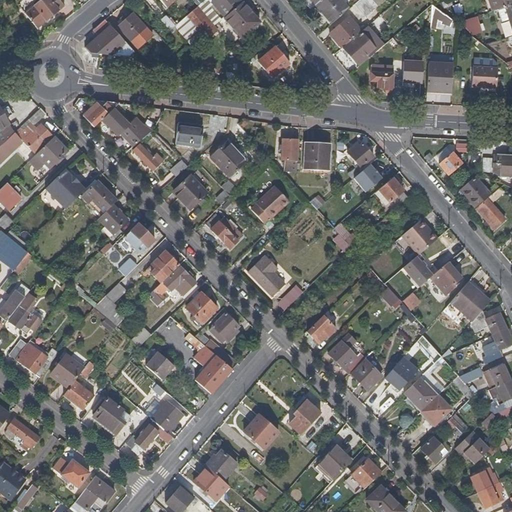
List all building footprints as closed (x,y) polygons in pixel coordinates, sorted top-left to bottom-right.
[(37,28),(64,6),(58,0),(31,0),(31,1),(30,2),(21,9),(37,28)] [(224,18),(211,3),(208,0),(205,0),(198,7),(197,7),(213,26),(217,23),(223,18),(224,18)] [(227,15),(242,3),(241,2),(239,0),(214,0),(211,3),(224,18),(227,15)] [(314,6),(309,0),(301,0),(310,10),(314,6)] [(349,9),(342,0),(321,0),(314,6),(330,25),(349,9)] [(377,7),(370,0),(360,0),(355,5),(365,17),(377,7)] [(511,4),(511,0),(488,0),(492,11),(509,6),(511,4)] [(259,23),(242,3),(227,15),(241,31),(237,34),(238,35),(241,38),(259,23)] [(445,16),(433,6),(431,4),(431,14),(431,17),(443,18),(444,18),(445,17),(445,16)] [(203,35),(213,26),(197,7),(179,23),(174,27),(190,46),(199,39),(203,35)] [(161,38),(149,25),(146,27),(149,31),(148,32),(132,14),(118,27),(137,49),(152,36),(157,41),(161,38)] [(241,31),(227,15),(224,18),(237,34),(241,31)] [(378,27),(385,21),(380,16),(373,22),(378,27)] [(174,27),(166,17),(161,21),(169,31),(174,27)] [(360,33),(361,32),(349,17),(330,34),(342,48),(343,47),(360,33)] [(477,17),(464,21),(469,38),(482,33),(477,17)] [(98,37),(110,27),(104,20),(92,30),(98,37)] [(374,30),(378,27),(373,22),(366,28),(372,36),(375,33),(374,31),(374,30)] [(222,30),(217,23),(213,26),(217,31),(218,33),(222,30)] [(207,39),(217,31),(213,26),(203,35),(207,39)] [(113,56),(125,44),(110,27),(98,37),(86,48),(90,53),(100,54),(113,56)] [(90,53),(86,48),(98,37),(92,30),(73,46),(86,60),(99,62),(100,54),(90,53)] [(206,47),(220,35),(218,33),(217,31),(207,39),(203,35),(199,39),(206,47)] [(374,50),(360,33),(343,47),(351,56),(359,66),(368,58),(367,56),(374,50)] [(133,53),(125,44),(113,56),(128,57),(133,53)] [(285,55),(277,46),(275,48),(283,57),(285,55)] [(289,64),(283,57),(275,48),(258,62),(273,78),(289,64)] [(359,66),(351,56),(348,58),(356,69),(359,66)] [(421,82),(422,62),(403,62),(402,86),(414,87),(415,83),(421,82)] [(452,76),(453,65),(428,64),(426,91),(451,93),(452,76)] [(392,93),(392,75),(391,74),(392,67),(370,67),(369,82),(376,82),(376,90),(382,90),(382,92),(383,95),(389,95),(390,93),(392,93)] [(496,88),(497,68),(472,67),(471,87),(496,88)] [(102,120),(119,103),(104,101),(104,103),(103,105),(87,121),(94,128),(102,120)] [(130,124),(126,119),(124,119),(119,114),(125,109),(129,105),(119,103),(102,120),(118,136),(130,124)] [(0,129),(9,125),(5,117),(12,113),(8,106),(1,110),(0,109),(0,129)] [(32,125),(45,114),(39,108),(34,114),(27,120),(32,125)] [(36,129),(32,125),(27,120),(24,123),(33,132),(36,129)] [(124,155),(152,132),(142,126),(139,128),(133,121),(130,124),(118,136),(111,142),(123,153),(124,155)] [(34,153),(51,136),(40,125),(36,129),(33,132),(24,123),(17,130),(25,139),(23,141),(34,153)] [(0,146),(2,144),(14,133),(9,125),(0,129),(0,146)] [(201,148),(203,128),(194,127),(178,125),(175,145),(201,148)] [(25,139),(17,130),(14,133),(20,140),(22,142),(23,141),(25,139)] [(9,151),(20,140),(14,133),(2,144),(9,151)] [(51,167),(66,151),(53,137),(37,153),(51,167)] [(297,170),(298,139),(283,138),(281,160),(291,161),(291,170),(297,170)] [(245,162),(226,142),(210,157),(229,178),(245,162)] [(329,171),(330,144),(305,142),(304,169),(329,171)] [(373,157),(362,144),(359,147),(357,145),(347,153),(360,168),(373,157)] [(151,158),(139,145),(132,151),(152,172),(162,162),(156,155),(151,158)] [(442,162),(452,153),(448,148),(437,156),(442,162)] [(462,165),(452,153),(442,162),(439,164),(449,175),(462,165)] [(511,177),(511,154),(496,154),(496,164),(501,164),(500,176),(511,177)] [(176,177),(188,167),(182,162),(170,172),(176,177)] [(371,164),(354,178),(366,192),(383,178),(371,164)] [(85,190),(78,183),(79,183),(71,175),(70,176),(63,169),(45,187),(66,209),(85,190)] [(207,194),(190,177),(174,191),(183,200),(182,202),(190,211),(207,194)] [(490,194),(476,178),(461,191),(475,206),(490,194)] [(393,200),(402,192),(402,191),(392,179),(375,193),(385,206),(393,200)] [(87,191),(97,182),(95,180),(86,190),(87,191)] [(97,205),(108,194),(97,182),(87,191),(85,194),(95,204),(97,205)] [(20,198),(7,184),(0,190),(0,201),(0,202),(8,209),(20,198)] [(493,193),(499,188),(496,184),(490,189),(493,193)] [(230,196),(236,190),(230,185),(224,191),(230,196)] [(261,223),(280,205),(278,204),(285,197),(275,186),(257,203),(258,205),(250,212),(261,223)] [(183,200),(174,191),(173,193),(182,202),(183,200)] [(221,205),(229,197),(230,196),(224,191),(216,199),(221,205)] [(398,206),(407,199),(402,192),(393,200),(398,206)] [(95,204),(85,194),(82,197),(92,207),(95,204)] [(112,206),(116,202),(108,194),(97,205),(104,213),(112,206)] [(280,205),(287,198),(285,197),(278,204),(280,205)] [(504,219),(488,200),(477,210),(487,221),(490,224),(495,230),(505,220),(504,219)] [(112,235),(126,220),(112,206),(104,213),(97,220),(112,235)] [(0,229),(1,230),(12,219),(8,215),(5,213),(0,217),(0,229)] [(210,230),(220,220),(216,215),(206,225),(210,230)] [(242,237),(223,217),(220,220),(210,230),(229,249),(242,237)] [(420,254),(434,241),(435,241),(425,229),(427,227),(421,220),(402,237),(417,256),(420,254)] [(155,240),(138,223),(125,237),(140,252),(146,246),(147,248),(155,240)] [(356,242),(340,223),(334,228),(350,247),(356,242)] [(437,239),(427,227),(425,229),(435,241),(437,239)] [(0,252),(1,253),(12,239),(1,230),(0,230),(0,252)] [(103,255),(118,241),(116,238),(113,240),(112,239),(100,252),(103,255)] [(17,266),(28,253),(24,249),(12,239),(1,253),(0,253),(0,258),(14,270),(17,266)] [(285,283),(274,271),(282,264),(268,250),(247,270),(271,296),(285,283)] [(161,283),(179,266),(165,252),(147,269),(161,283)] [(23,271),(33,257),(28,253),(17,266),(23,271)] [(429,278),(435,273),(420,254),(417,256),(403,268),(418,288),(429,278)] [(124,277),(137,266),(130,259),(117,270),(124,277)] [(453,285),(461,278),(452,268),(455,267),(450,261),(435,273),(429,278),(445,295),(455,287),(453,285)] [(192,281),(190,278),(191,277),(192,276),(191,275),(189,273),(186,275),(180,268),(163,284),(165,286),(170,291),(174,288),(179,283),(187,292),(191,289),(194,285),(195,284),(192,281)] [(379,289),(384,284),(380,280),(375,285),(379,289)] [(485,292),(470,280),(468,282),(483,295),(485,292)] [(110,305),(127,289),(120,282),(95,306),(93,308),(101,314),(110,305)] [(491,302),(483,295),(468,282),(450,303),(472,322),(482,311),(491,302)] [(383,293),(388,288),(384,284),(379,289),(383,293)] [(162,295),(164,292),(162,290),(158,286),(151,294),(152,295),(154,297),(161,303),(166,299),(162,295)] [(284,310),(302,294),(295,287),(278,304),(284,310)] [(393,293),(388,288),(383,293),(385,295),(387,298),(393,293)] [(16,308),(24,298),(16,291),(8,301),(16,308)] [(201,324),(217,309),(201,294),(186,308),(201,324)] [(412,294),(402,303),(410,312),(421,304),(412,294)] [(161,303),(154,297),(152,299),(159,305),(161,303)] [(0,315),(7,320),(16,308),(8,301),(0,311),(0,315)] [(304,325),(320,309),(316,305),(311,311),(309,310),(299,320),(304,325)] [(34,332),(42,321),(39,319),(33,315),(32,316),(20,307),(9,322),(16,327),(26,334),(27,334),(30,329),(34,332)] [(101,314),(93,308),(92,310),(97,314),(103,319),(105,318),(101,314)] [(489,328),(486,320),(482,311),(472,322),(471,324),(475,333),(489,328)] [(225,341),(236,330),(239,327),(225,313),(210,329),(223,342),(224,342),(225,341)] [(506,329),(499,314),(486,320),(489,328),(492,335),(506,329)] [(335,330),(323,317),(307,332),(319,344),(327,337),(328,337),(335,330)] [(116,327),(105,318),(103,319),(115,329),(116,327)] [(139,347),(152,334),(145,328),(132,341),(139,347)] [(511,344),(511,342),(506,329),(492,335),(496,344),(499,350),(511,344)] [(228,343),(239,332),(236,330),(225,341),(228,343)] [(204,346),(194,338),(191,335),(187,340),(197,348),(198,353),(204,346)] [(23,350),(27,344),(21,340),(17,345),(23,350)] [(216,356),(221,351),(209,340),(204,346),(216,356)] [(355,357),(343,344),(345,342),(342,340),(328,354),(343,369),(352,360),(355,357)] [(30,345),(28,344),(27,344),(23,350),(22,352),(23,352),(16,360),(40,378),(52,362),(32,347),(30,345)] [(499,350),(496,344),(491,346),(494,353),(483,358),(486,364),(502,357),(499,350)] [(15,360),(22,352),(23,350),(17,345),(9,355),(15,360)] [(205,369),(216,356),(204,346),(198,353),(194,359),(205,369)] [(162,379),(174,366),(174,364),(158,351),(146,366),(154,372),(162,379)] [(236,363),(221,351),(216,356),(231,369),(236,363)] [(84,369),(66,355),(51,373),(70,387),(75,381),(79,376),(84,370),(84,369)] [(211,395),(231,370),(231,369),(216,356),(205,369),(195,381),(211,395)] [(416,373),(402,359),(391,371),(404,385),(416,373)] [(348,374),(357,366),(352,360),(343,369),(348,374)] [(367,391),(380,377),(371,366),(366,361),(351,375),(367,391)] [(510,381),(503,365),(496,369),(490,371),(490,370),(484,373),(490,387),(491,389),(510,381)] [(481,375),(478,368),(458,376),(464,383),(481,375)] [(85,380),(89,374),(84,370),(79,376),(85,380)] [(464,383),(458,376),(452,382),(469,400),(474,395),(464,383)] [(408,398),(424,383),(419,379),(404,394),(408,398)] [(84,411),(94,396),(75,381),(70,387),(64,396),(84,411)] [(507,408),(504,401),(511,397),(511,385),(511,386),(510,381),(491,389),(496,400),(484,405),(491,413),(492,414),(499,412),(507,408)] [(443,391),(434,382),(428,388),(437,397),(443,391)] [(428,388),(424,383),(408,398),(433,425),(449,410),(437,397),(428,388)] [(163,395),(165,391),(157,385),(153,390),(161,397),(163,395)] [(117,434),(130,416),(107,398),(94,416),(117,434)] [(300,435),(320,413),(305,399),(292,413),(295,416),(288,423),(300,435)] [(168,433),(183,416),(167,402),(163,406),(157,414),(151,419),(168,433)] [(157,414),(163,406),(159,403),(153,411),(157,414)] [(0,428),(9,416),(0,408),(0,428)] [(500,421),(511,415),(511,412),(510,409),(498,414),(500,421)] [(446,423),(451,418),(454,415),(449,410),(433,425),(438,430),(446,423)] [(456,423),(463,417),(457,412),(454,415),(451,418),(456,423)] [(263,448),(278,432),(258,415),(243,431),(263,448)] [(144,449),(157,434),(168,443),(173,438),(168,433),(151,419),(150,419),(138,434),(136,432),(126,444),(132,449),(136,444),(142,449),(143,449),(143,450),(144,449)] [(39,438),(15,420),(8,429),(16,435),(12,439),(29,452),(39,438)] [(16,435),(8,429),(5,433),(12,439),(16,435)] [(454,450),(474,469),(490,452),(471,433),(454,450)] [(451,449),(437,434),(421,449),(421,450),(435,464),(451,449)] [(509,454),(502,438),(497,443),(505,460),(508,456),(509,454)] [(142,449),(136,444),(132,449),(139,454),(142,449)] [(350,460),(334,444),(316,464),(332,480),(350,460)] [(223,480),(237,464),(221,450),(213,460),(207,467),(208,468),(223,480)] [(207,467),(213,460),(210,458),(204,465),(207,467)] [(363,489),(379,473),(366,459),(350,475),(363,489)] [(78,489),(90,474),(72,461),(61,475),(78,489)] [(0,492),(11,501),(26,480),(3,463),(0,467),(0,492)] [(217,502),(230,486),(223,480),(208,468),(195,484),(217,502)] [(492,475),(489,468),(483,470),(484,471),(487,478),(492,475)] [(491,487),(487,478),(484,471),(471,478),(478,493),(491,487)] [(499,483),(495,475),(492,475),(487,478),(491,487),(499,483)] [(96,511),(98,511),(114,492),(106,486),(102,483),(101,483),(95,478),(76,502),(86,510),(89,506),(96,511)] [(502,492),(499,483),(491,487),(495,495),(500,493),(502,492)] [(194,495),(181,484),(178,486),(192,498),(194,495)] [(176,511),(180,511),(191,500),(194,503),(194,504),(197,507),(195,510),(198,511),(206,511),(209,509),(200,501),(195,496),(194,495),(192,498),(178,486),(165,502),(176,511)] [(402,511),(404,510),(379,486),(366,501),(377,511),(402,511)] [(267,494),(259,487),(254,493),(262,499),(265,496),(267,494)] [(497,502),(495,495),(491,487),(478,493),(485,508),(497,502)] [(22,510),(31,499),(31,498),(31,497),(28,495),(29,493),(27,492),(17,506),(22,510)] [(504,501),(500,493),(495,495),(497,502),(498,503),(504,501)]
